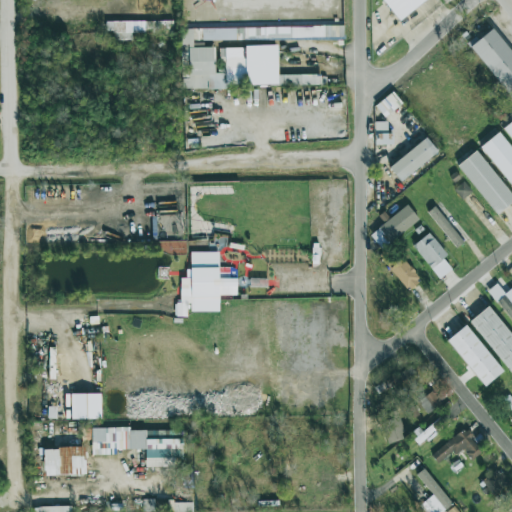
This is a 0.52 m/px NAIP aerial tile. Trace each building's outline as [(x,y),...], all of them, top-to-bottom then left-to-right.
[(389,0),(403,17),(425,0),(389,0)] [(319,19),(340,20),(340,8),(319,8),(319,19)] [(143,21),(105,21),(105,31),(113,31),(113,40),(143,40),(143,21)] [(152,34),(161,33),(161,22),(152,22),(152,34)] [(181,87),(321,85),(321,74),(250,75),(249,48),(220,48),(220,73),(215,73),(214,47),(193,48),(193,40),(343,38),(343,26),(194,28),(194,29),(180,29),(181,87)] [(511,52),(493,28),(470,46),(511,100),(511,52)] [(385,118),(402,103),(392,92),(375,106),(385,118)] [(511,120),(502,128),(511,140),(511,120)] [(374,144),(393,144),(393,133),(387,133),(387,122),(374,122),(374,144)] [(479,147),(511,186),(511,149),(498,132),(479,147)] [(438,154),(428,139),(388,165),(399,180),(438,154)] [(457,166),(497,215),(511,202),(511,195),(476,151),(457,166)] [(472,192),(463,181),(453,190),(462,200),(472,192)] [(427,212),(456,248),(464,241),(435,205),(427,212)] [(369,233),(378,247),(418,221),(408,206),(369,233)] [(452,269),(442,258),(447,254),(428,233),(412,247),(440,279),(452,269)] [(218,252),(189,252),(188,278),(180,278),(180,297),(190,297),(190,311),(218,311),(219,295),(236,295),(236,278),(218,278),(218,252)] [(421,280),(403,258),(390,269),(408,291),(421,280)] [(511,288),(504,294),(497,284),(489,289),(511,322),(511,288)] [(469,322),(511,373),(511,335),(487,306),(469,322)] [(446,340),(484,386),(503,371),(465,325),(446,340)] [(375,387),(378,394),(415,373),(411,366),(375,387)] [(441,403),(431,391),(417,402),(427,414),(441,403)] [(70,394),(70,419),(101,419),(100,394),(70,394)] [(511,412),(511,400),(508,395),(501,401),(511,412)] [(387,420),(379,423),(387,444),(406,438),(396,411),(385,414),(387,420)] [(436,433),(434,430),(443,423),(440,418),(413,438),(419,446),(436,433)] [(91,455),(117,454),(117,449),(145,449),(145,467),(173,466),(173,458),(182,457),(182,439),(145,439),(145,428),(91,429),(91,455)] [(439,465),(460,447),(472,460),(483,451),(464,428),(431,456),(439,465)] [(44,475),(85,474),(84,447),(43,448),(44,475)] [(192,488),(193,469),(182,468),(181,487),(192,488)] [(416,474),(432,496),(419,504),(424,511),(440,511),(451,505),(425,468),(416,474)] [(509,483),(496,468),(481,482),(494,496),(509,483)] [(192,501),(144,501),(144,511),(168,511),(193,511),(192,501)]
